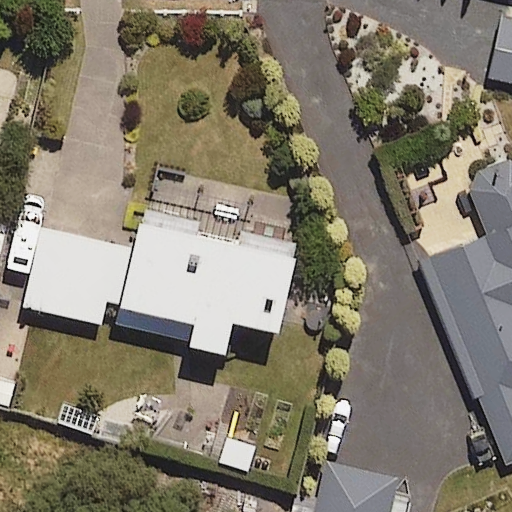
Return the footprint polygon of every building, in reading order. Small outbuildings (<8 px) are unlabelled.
[(511,78),(511,0),(505,0),(489,74),(511,78)] [(511,159),(468,178),(489,229),(420,258),(505,461),(511,458),(511,159)] [(255,221),(252,232),(143,206),(134,243),(41,221),(22,300),(101,319),(107,295),(120,298),(115,318),(226,344),(233,312),(279,322),(300,232),(255,221)] [(0,403),(8,405),(16,377),(0,372),(0,403)] [(387,511),(396,475),(327,459),(315,511),(387,511)]
